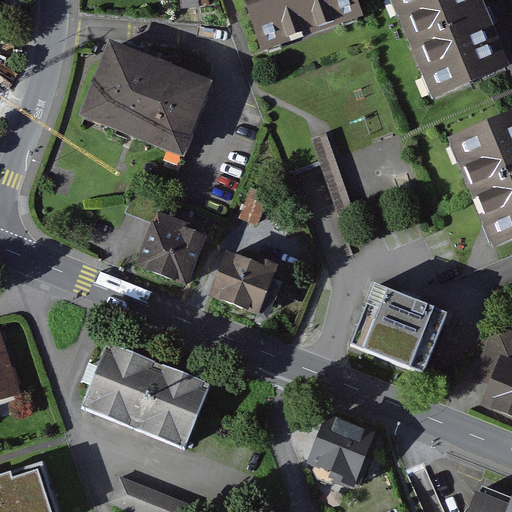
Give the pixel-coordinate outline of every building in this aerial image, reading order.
[(360,0),(248,0),(266,49),(365,13),(360,0)] [(476,0),(400,0),(442,109),(508,84),(476,0)] [(111,51),(87,122),(183,154),(207,83),(111,51)] [(511,119),(457,141),(498,245),(511,239),(511,119)] [(311,200),(323,256),(357,248),(332,136),(318,139),(331,196),(311,200)] [(212,236),(161,218),(143,270),(194,287),(212,236)] [(284,276),(237,260),(222,302),(270,319),(284,276)] [(455,314),(378,287),(356,349),(433,376),(455,314)] [(0,407),(27,399),(7,335),(0,337),(0,407)] [(110,347),(83,411),(189,454),(215,390),(110,347)] [(511,361),(510,361),(494,405),(511,411),(511,361)] [(377,436),(335,419),(313,473),(355,490),(377,436)] [(57,511),(43,468),(0,481),(0,511),(57,511)] [(189,511),(191,508),(123,480),(111,507),(122,511),(189,511)] [(511,511),(511,499),(487,490),(478,511),(511,511)]
